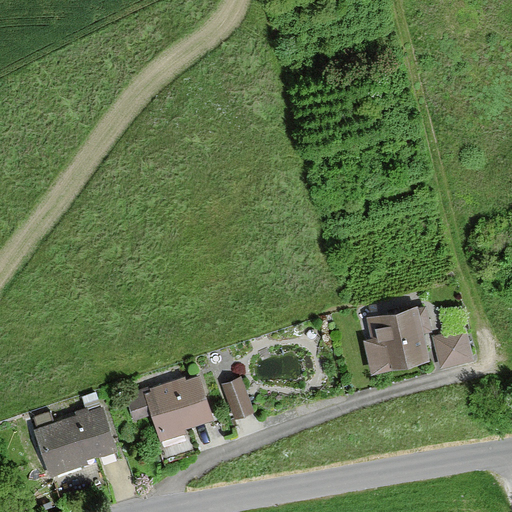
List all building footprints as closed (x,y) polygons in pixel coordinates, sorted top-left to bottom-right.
[(427,365),(413,310),(368,320),(373,342),(361,345),(368,379),(427,365)] [(437,360),(472,358),(471,329),(436,331),(437,360)] [(211,420),(198,380),(143,397),(158,444),(184,436),(181,429),(211,420)] [(239,382),(219,389),(232,422),(251,415),(239,382)] [(144,420),(137,400),(123,405),(130,425),(144,420)] [(91,461),(115,453),(99,408),(28,433),(46,483),(93,467),(91,461)]
